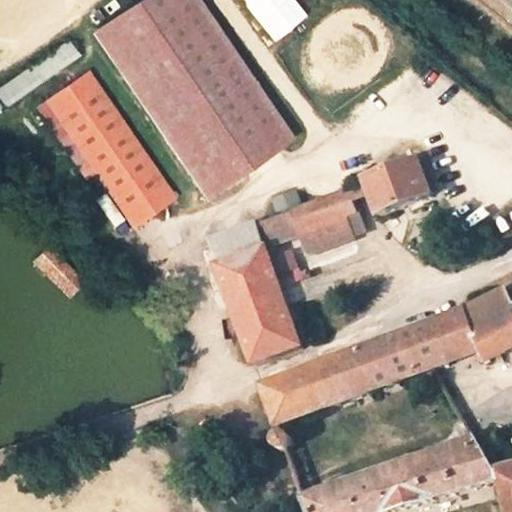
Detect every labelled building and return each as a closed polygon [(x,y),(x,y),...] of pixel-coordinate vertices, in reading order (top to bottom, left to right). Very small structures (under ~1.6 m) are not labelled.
[(198,0),(131,0),(90,28),(201,195),(289,137),(198,0)] [(236,0),(263,40),(300,16),(289,0),(236,0)] [(0,100),(2,103),(76,55),(66,40),(0,82),(0,100)] [(91,75),(48,103),(138,238),(180,209),(91,75)] [(419,164),(262,220),(271,244),(298,234),(305,251),(355,233),(347,215),(374,205),(378,214),(430,196),(419,164)] [(207,240),(219,267),(265,250),(254,223),(207,240)] [(48,243),(20,272),(54,307),(82,278),(48,243)] [(265,250),(219,267),(256,364),(303,347),(265,250)] [(511,511),(511,302),(511,303),(503,286),(473,304),(264,386),(279,428),(433,369),(479,352),(485,365),(511,353),(511,464),(494,470),(474,437),(306,499),(310,511),(395,511),(499,481),(508,511),(511,511)] [(282,429),(279,428),(277,428),(272,430),(270,431),(268,435),(267,440),(267,445),(270,449),(277,452),(279,452),(281,452),(287,448),(289,441),(288,438),(286,433),(282,429)]
